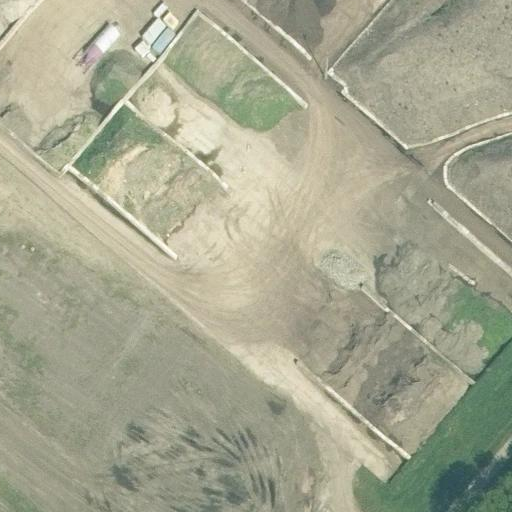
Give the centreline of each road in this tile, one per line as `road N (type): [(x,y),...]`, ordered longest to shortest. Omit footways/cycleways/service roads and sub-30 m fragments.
road 1 (unknown): [(300,80),(330,124),(346,192),(345,247),(324,300),(280,335),(225,336),(0,130)]
road 2 (unknown): [(511,252),(300,80)]
road 3 (unknown): [(208,0),(300,80)]
